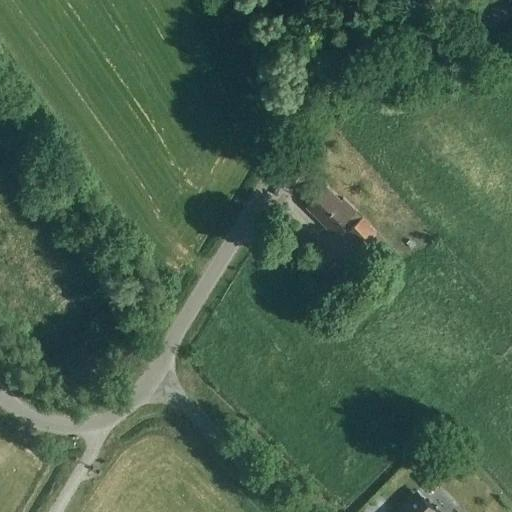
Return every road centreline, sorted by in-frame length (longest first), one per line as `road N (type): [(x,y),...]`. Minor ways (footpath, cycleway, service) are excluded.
road 1 (unclassified): [(154,372),(327,95),(370,63),(511,9)]
road 2 (unclassified): [(154,372),(291,511)]
road 3 (unclassified): [(154,372),(142,392),(94,423),(34,421),(0,396)]
